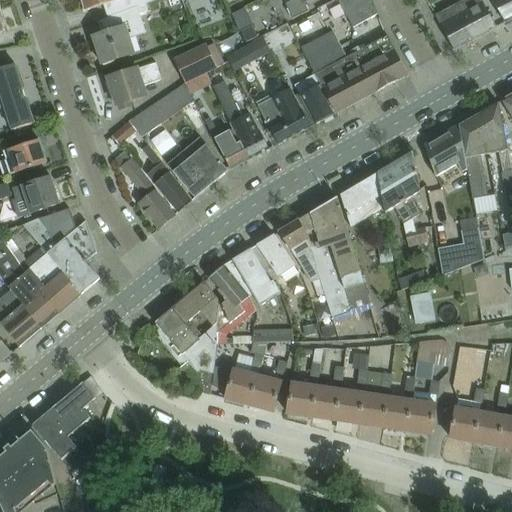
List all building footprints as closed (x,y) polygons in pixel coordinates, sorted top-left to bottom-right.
[(78,0),(79,0),(82,1),(85,12),(103,6),(108,18),(136,8),(157,0),(78,0)] [(184,0),(178,2),(193,37),(211,29),(198,0),(184,0)] [(294,0),(285,5),(292,20),(308,12),(304,3),(310,0),(294,0)] [(377,15),(370,0),(339,0),(352,27),(377,15)] [(461,0),(462,2),(435,17),(453,51),(496,28),(480,0),(461,0)] [(511,18),(511,0),(490,0),(503,24),(511,18)] [(129,39),(145,34),(136,8),(108,18),(112,31),(93,37),(102,64),(134,54),(129,39)] [(251,27),(239,32),(245,44),(256,38),(251,27)] [(307,50),(324,41),(319,33),(303,42),(307,50)] [(407,76),(387,37),(313,76),(334,114),(407,76)] [(206,44),(173,59),(185,84),(204,75),(218,68),(206,44)] [(33,124),(14,65),(2,68),(1,63),(4,62),(3,61),(0,61),(0,107),(4,107),(12,131),(33,124)] [(108,82),(104,83),(109,97),(112,95),(116,106),(118,105),(120,110),(133,106),(131,101),(146,96),(143,86),(161,80),(156,63),(138,69),(137,69),(107,79),(108,82)] [(210,85),(204,75),(185,84),(190,95),(210,85)] [(334,114),(313,76),(295,86),(315,124),(334,114)] [(211,87),(232,130),(248,160),(268,150),(249,114),(241,118),(222,81),(211,87)] [(162,124),(194,102),(190,95),(185,84),(149,108),(162,124)] [(310,128),(293,98),(289,89),(270,99),(268,96),(255,103),(257,106),(278,145),(310,128)] [(511,95),(502,101),(511,119),(511,95)] [(511,171),(498,105),(498,103),(480,114),(487,154),(497,153),(501,173),(511,171)] [(162,124),(149,108),(129,122),(136,132),(141,139),(162,124)] [(487,154),(480,114),(471,119),(458,127),(467,171),(472,200),(487,197),(480,156),(487,154)] [(248,160),(232,130),(219,136),(210,119),(204,122),(230,170),(248,160)] [(118,146),(136,132),(129,122),(112,136),(118,146)] [(467,171),(458,127),(423,147),(435,178),(456,166),(461,174),(467,171)] [(199,138),(183,151),(211,186),(227,172),(199,138)] [(46,163),(39,140),(3,152),(6,161),(0,162),(0,167),(3,177),(46,163)] [(192,202),(148,147),(142,152),(156,169),(147,175),(177,214),(192,202)] [(195,199),(211,186),(183,151),(167,165),(195,199)] [(138,204),(159,230),(175,217),(124,153),(115,159),(146,198),(138,204)] [(419,194),(412,155),(395,165),(402,205),(411,220),(420,215),(410,199),(419,194)] [(402,205),(395,165),(377,175),(383,209),(384,214),(393,209),(403,225),(411,220),(402,205)] [(383,209),(377,175),(340,197),(350,229),(383,209)] [(58,204),(50,178),(21,187),(29,214),(58,204)] [(0,199),(11,196),(7,184),(0,185),(0,199)] [(314,260),(319,281),(323,292),(334,287),(341,284),(358,341),(379,339),(352,251),(337,199),(312,214),(297,222),(311,250),(314,260)] [(76,230),(69,210),(38,220),(56,246),(76,230)] [(76,230),(56,246),(38,220),(22,225),(46,254),(81,294),(98,280),(85,263),(96,254),(85,222),(76,230)] [(297,222),(279,233),(294,260),(297,259),(310,284),(312,283),(319,281),(314,260),(311,250),(297,222)] [(482,261),(476,229),(460,232),(463,245),(449,247),(453,272),(482,261)] [(423,230),(414,232),(417,246),(427,244),(423,230)] [(407,248),(413,247),(417,246),(414,232),(404,234),(407,248)] [(273,236),(256,247),(275,279),(292,268),(273,236)] [(42,328),(58,314),(40,292),(44,288),(28,270),(24,273),(20,267),(12,255),(0,239),(0,276),(10,291),(42,328)] [(377,244),(378,252),(380,264),(392,262),(388,242),(377,244)] [(453,272),(449,247),(436,249),(441,276),(453,272)] [(270,284),(250,250),(232,261),(259,306),(280,294),(273,283),(270,284)] [(18,251),(12,255),(20,267),(27,262),(18,251)] [(58,314),(81,294),(46,254),(28,270),(44,288),(40,292),(58,314)] [(226,302),(221,305),(215,345),(224,345),(224,334),(245,317),(236,306),(248,297),(223,266),(207,279),(226,302)] [(400,290),(424,281),(421,271),(397,280),(400,290)] [(323,292),(319,281),(312,283),(316,298),(324,295),(323,292)] [(156,326),(186,362),(199,378),(195,392),(210,396),(214,355),(215,345),(221,305),(202,283),(201,284),(202,284),(171,309),(172,310),(155,324),(156,326)] [(334,287),(323,292),(324,295),(339,342),(358,341),(341,284),(334,287)] [(0,324),(19,348),(42,328),(10,291),(0,299),(0,324)] [(151,329),(181,368),(173,374),(195,392),(199,378),(186,362),(156,326),(151,329)] [(289,334),(250,334),(251,346),(289,346),(289,334)] [(0,364),(11,355),(0,340),(0,364)] [(446,367),(449,349),(446,344),(440,343),(419,345),(416,363),(446,367)] [(317,379),(321,351),(313,350),(309,377),(317,379)] [(258,370),(262,358),(254,356),(251,368),(258,370)] [(483,389),(484,361),(471,360),(469,389),(483,389)] [(282,376),(285,364),(277,362),(274,374),(282,376)] [(341,382),(342,369),(335,368),(333,381),(341,382)] [(248,407),(256,378),(232,371),(225,401),(248,407)] [(365,385),(366,372),(358,371),(356,384),(365,385)] [(388,388),(390,376),(382,375),(380,387),(388,388)] [(272,413),(280,384),(256,378),(248,407),(272,413)] [(412,392),(414,379),(406,378),(404,391),(412,392)] [(430,381),(428,394),(436,395),(438,383),(431,382),(430,381)] [(96,399),(83,383),(49,411),(61,426),(59,428),(68,438),(91,419),(83,410),(96,399)] [(311,419),(316,388),(291,385),(287,415),(311,419)] [(335,422),(339,391),(316,388),(311,419),(335,422)] [(482,404),(484,391),(476,389),(474,402),(482,404)] [(360,417),(363,395),(339,391),(335,422),(358,426),(360,417)] [(387,398),(382,429),(402,432),(407,433),(409,417),(411,402),(412,392),(404,391),(403,401),(387,398)] [(505,408),(508,395),(500,393),(497,407),(505,408)] [(382,429),(387,398),(363,395),(360,417),(358,426),(382,429)] [(454,417),(450,439),(474,444),(479,417),(480,413),(482,404),(474,402),(457,399),(455,409),(454,417)] [(409,417),(407,433),(425,435),(429,436),(431,436),(431,431),(433,417),(435,405),(427,404),(411,402),(409,417)] [(61,426),(49,411),(31,426),(52,451),(53,451),(69,471),(84,458),(68,438),(59,428),(61,426)] [(498,448),(503,418),(480,413),(479,417),(474,444),(498,448)] [(511,450),(511,419),(503,418),(498,448),(511,450)] [(46,450),(29,429),(24,432),(27,435),(19,441),(17,438),(16,439),(18,442),(11,448),(9,445),(3,450),(5,453),(0,457),(0,506),(2,511),(23,511),(48,491),(36,477),(46,468),(43,464),(49,459),(46,450)] [(107,453),(118,455),(120,440),(108,439),(107,453)] [(156,465),(147,487),(157,491),(165,469),(156,465)] [(84,471),(83,494),(87,494),(99,494),(100,471),(84,471)] [(87,494),(86,511),(98,511),(99,494),(87,494)]
